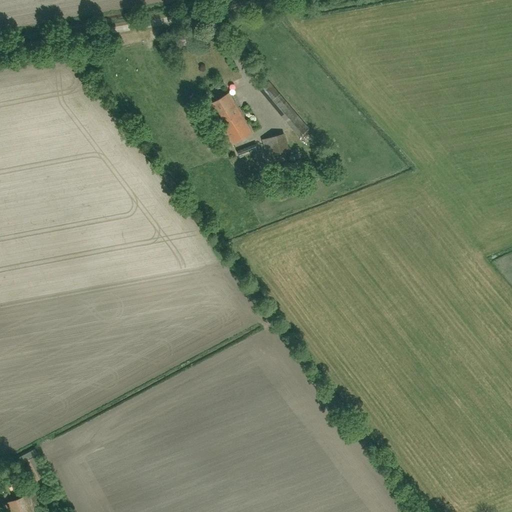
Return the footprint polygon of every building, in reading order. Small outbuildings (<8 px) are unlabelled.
[(240,73),(226,81),(231,90),(245,82),(240,73)] [(300,136),(309,129),(269,82),(260,89),(300,136)] [(234,143),(252,133),(229,93),(211,104),(234,143)] [(286,152),(290,151),(285,133),(263,139),(268,157),(275,155),(279,163),(288,160),(286,152)] [(237,151),(238,155),(254,149),(259,161),(263,159),(257,143),(237,151)] [(301,160),(274,166),(277,179),(304,174),(301,160)] [(252,175),(253,180),(270,176),(269,171),(252,175)] [(39,485),(48,481),(38,461),(29,466),(39,485)] [(10,511),(32,511),(27,495),(7,503),(10,511)]
